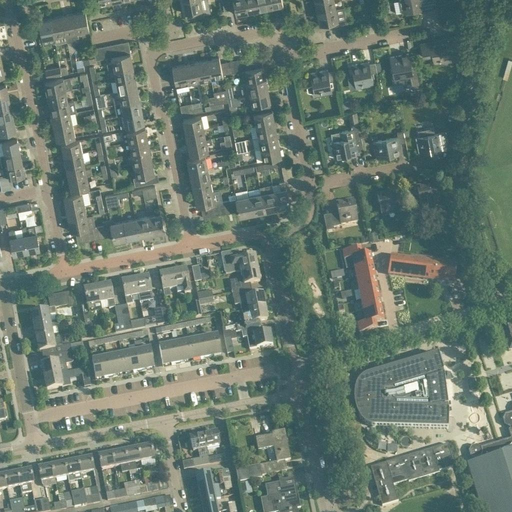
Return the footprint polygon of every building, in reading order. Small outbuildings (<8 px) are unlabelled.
[(184,0),(181,1),(183,13),(208,8),(206,0),(184,0)] [(228,0),(221,0),(224,11),(231,9),(228,0)] [(248,12),(245,0),(232,0),(236,14),(248,12)] [(245,0),(248,12),(259,10),(257,0),(245,0)] [(257,0),(259,10),(271,7),(269,0),(257,0)] [(317,0),(315,1),(317,12),(336,8),(334,0),(317,0)] [(399,0),(400,2),(402,12),(414,9),(415,11),(428,8),(428,6),(436,7),(437,0),(399,0)] [(371,1),(364,3),(367,19),(374,17),(371,1)] [(336,8),(317,12),(319,24),(338,20),(336,8)] [(85,10),(73,13),(77,31),(89,29),(85,10)] [(62,15),(65,34),(67,42),(71,41),(72,40),(73,39),(78,38),(77,31),(73,13),(62,15)] [(62,15),(50,17),(54,36),(65,34),(62,15)] [(54,36),(50,17),(38,20),(42,38),(44,45),(56,42),(54,36)] [(459,26),(453,27),(447,29),(450,41),(462,39),(459,26)] [(447,38),(429,41),(420,43),(423,56),(432,54),(433,61),(451,57),(447,38)] [(124,54),(130,53),(128,41),(122,42),(124,54)] [(118,55),(124,54),(122,42),(116,43),(118,55)] [(114,69),(114,70),(133,66),(130,53),(124,54),(118,55),(113,56),(111,44),(105,46),(107,58),(111,57),(112,62),(107,64),(108,70),(114,69)] [(101,59),(107,58),(105,46),(99,47),(101,59)] [(96,60),(101,59),(99,47),(93,48),(95,57),(96,60)] [(401,55),(390,57),(394,77),(409,74),(413,90),(421,89),(415,56),(409,57),(408,53),(406,54),(406,53),(401,54),(401,55)] [(257,67),(263,66),(261,54),(254,55),(257,67)] [(223,76),(223,75),(220,63),(219,57),(207,59),(211,78),(217,77),(218,83),(224,82),(223,76)] [(199,80),(211,78),(207,59),(196,61),(199,80)] [(234,72),(240,71),(237,59),(232,60),(234,72)] [(228,74),(234,72),(232,60),(226,61),(228,74)] [(199,80),(196,61),(184,64),(188,82),(189,86),(199,84),(199,80)] [(223,75),(228,74),(226,61),(220,63),(223,75)] [(369,61),(351,65),(353,75),(355,84),(356,88),(374,85),(373,81),(371,73),(376,72),(375,63),(369,64),(369,61)] [(176,85),(188,82),(184,64),(172,66),(176,85)] [(60,66),(59,67),(61,75),(68,73),(67,69),(66,66),(60,67),(60,66)] [(114,70),(116,81),(135,77),(133,66),(114,70)] [(243,83),(247,82),(247,81),(266,78),(263,66),(257,67),(251,68),(245,69),(245,70),(241,71),(243,83)] [(61,75),(59,67),(45,70),(46,78),(61,75)] [(308,86),(307,88),(308,92),(309,92),(312,93),(314,92),(315,96),(332,93),(332,90),(338,88),(337,84),(334,71),(328,72),(328,69),(310,73),(312,85),(311,85),(308,86)] [(82,87),(82,88),(89,87),(87,73),(80,75),(81,81),(83,80),(85,86),(82,87)] [(116,81),(119,93),(137,89),(135,77),(116,81)] [(45,81),(47,95),(65,92),(63,78),(45,81)] [(247,82),(249,93),(268,89),(266,78),(247,81),(247,82)] [(0,84),(0,96),(8,95),(6,83),(0,84)] [(93,86),(96,97),(100,96),(100,95),(104,95),(103,88),(99,89),(98,85),(93,86)] [(228,102),(229,104),(233,103),(230,85),(225,86),(227,98),(228,102)] [(85,91),(87,99),(92,98),(89,87),(82,88),(83,92),(85,91)] [(119,93),(121,104),(140,100),(137,89),(119,93)] [(268,89),(249,93),(253,110),(271,106),(270,102),(270,101),(268,89)] [(47,95),(50,107),(68,103),(65,92),(47,95)] [(0,109),(11,107),(8,95),(0,96),(0,109)] [(456,96),(444,98),(445,104),(447,113),(448,119),(454,118),(455,111),(455,102),(456,96)] [(223,103),(228,102),(227,98),(222,99),(223,103),(216,104),(217,108),(224,107),(223,103)] [(121,104),(124,116),(142,112),(140,100),(121,104)] [(198,101),(192,103),(194,113),(200,111),(202,111),(202,107),(200,101),(198,101)] [(50,107),(52,118),(70,114),(68,103),(50,107)] [(194,113),(192,103),(180,105),(182,115),(194,113)] [(233,103),(229,104),(231,114),(237,113),(236,106),(234,106),(233,103)] [(0,109),(0,121),(13,119),(11,107),(0,109)] [(254,113),(256,125),(274,121),(272,109),(254,113)] [(349,112),(350,121),(358,119),(357,110),(349,112)] [(142,112),(124,116),(126,126),(144,123),(142,112)] [(52,118),(54,130),(72,126),(70,114),(52,118)] [(183,119),(185,131),(204,127),(201,115),(183,119)] [(13,119),(0,121),(0,131),(1,134),(15,131),(13,119)] [(256,125),(258,136),(277,133),(274,121),(256,125)] [(339,131),(341,139),(335,140),(331,141),(334,158),(338,157),(359,153),(357,145),(361,145),(359,135),(357,125),(353,126),(353,128),(339,131)] [(72,126),(54,130),(56,140),(74,137),(72,126)] [(126,130),(129,144),(148,140),(145,126),(126,130)] [(185,131),(187,142),(206,139),(204,127),(185,131)] [(416,131),(417,136),(419,136),(422,153),(449,147),(445,130),(427,134),(426,129),(416,131)] [(378,141),(374,141),(376,158),(381,157),(401,152),(400,143),(405,142),(403,130),(397,131),(398,136),(378,141)] [(258,136),(260,148),(279,144),(277,133),(258,136)] [(206,139),(187,142),(190,154),(208,151),(207,145),(213,143),(211,138),(206,139)] [(0,154),(19,151),(17,139),(7,141),(2,142),(0,142),(0,154)] [(61,143),(64,157),(82,153),(79,140),(61,143)] [(131,154),(131,155),(150,151),(148,140),(129,144),(130,148),(126,149),(127,155),(131,154)] [(279,144),(260,148),(263,160),(282,156),(279,144)] [(106,148),(108,160),(113,159),(113,157),(115,157),(113,147),(111,147),(106,148)] [(0,154),(0,155),(2,166),(22,163),(19,151),(0,154)] [(131,155),(134,167),(153,163),(150,151),(131,155)] [(64,157),(66,168),(84,164),(82,153),(64,157)] [(187,159),(189,171),(208,167),(205,155),(187,159)] [(22,163),(2,166),(4,174),(8,173),(9,178),(24,175),(22,163)] [(153,163),(134,167),(136,176),(133,177),(135,185),(150,182),(149,174),(155,173),(153,163)] [(66,168),(69,180),(87,177),(86,175),(93,174),(91,168),(85,169),(84,164),(66,168)] [(189,171),(192,183),(210,179),(208,167),(189,171)] [(87,177),(69,180),(71,190),(89,187),(87,177)] [(192,183),(194,194),(213,190),(210,179),(192,183)] [(272,185),(273,187),(273,191),(277,208),(290,206),(285,181),(279,182),(279,183),(272,185)] [(416,186),(419,197),(412,199),(413,208),(428,204),(438,202),(437,198),(436,194),(434,183),(416,186)] [(142,189),(143,193),(144,196),(157,193),(155,186),(142,189)] [(260,190),(261,193),(265,210),(277,208),(273,191),(273,187),(260,190)] [(207,204),(213,203),(215,202),(213,190),(194,194),(196,206),(201,205),(207,204)] [(395,191),(377,194),(379,204),(381,214),(399,210),(397,201),(402,200),(400,190),(395,191)] [(63,196),(66,208),(84,204),(82,192),(63,196)] [(120,203),(119,198),(118,193),(108,195),(109,200),(111,199),(112,205),(120,203)] [(261,193),(249,196),(252,213),(265,210),(261,193)] [(236,198),(238,210),(240,215),(252,213),(249,196),(236,198)] [(232,211),(238,210),(236,198),(230,199),(232,211)] [(230,199),(229,200),(224,201),(226,212),(232,211),(230,199)] [(336,202),(340,222),(341,226),(358,222),(354,199),(336,202)] [(224,201),(218,202),(221,214),(226,212),(224,201)] [(16,205),(17,211),(18,211),(20,219),(23,218),(22,215),(28,213),(32,210),(30,202),(16,205)] [(218,202),(215,202),(213,203),(215,215),(221,214),(218,202)] [(213,203),(207,204),(209,216),(215,215),(213,203)] [(66,208),(68,219),(86,216),(84,204),(66,208)] [(207,204),(201,205),(203,217),(209,216),(207,204)] [(155,214),(148,216),(151,233),(164,231),(160,209),(155,210),(155,214)] [(87,228),(93,227),(94,227),(92,215),(87,216),(86,216),(68,219),(71,231),(74,230),(75,230),(81,229),(87,228)] [(334,230),(331,215),(324,217),(327,232),(334,230)] [(148,216),(135,219),(139,236),(151,233),(148,216)] [(135,219),(123,221),(126,238),(139,236),(135,219)] [(451,227),(458,225),(456,219),(449,221),(451,227)] [(110,223),(113,235),(114,241),(126,238),(123,221),(110,223)] [(110,223),(104,225),(107,236),(113,235),(110,223)] [(22,228),(23,235),(26,251),(40,249),(35,225),(22,228)] [(104,225),(99,226),(101,238),(107,236),(104,225)] [(95,239),(101,238),(99,226),(94,227),(93,227),(95,239)] [(93,227),(87,228),(89,240),(95,239),(93,227)] [(87,228),(81,229),(84,241),(89,240),(87,228)] [(26,251),(23,235),(16,237),(15,229),(9,230),(11,244),(13,254),(26,251)] [(81,229),(75,230),(77,242),(84,241),(81,229)] [(443,238),(442,229),(432,231),(433,240),(443,238)] [(368,235),(370,243),(378,242),(376,233),(368,235)] [(453,237),(451,252),(458,253),(460,238),(453,237)] [(352,258),(354,268),(373,264),(371,253),(362,255),(361,248),(343,251),(344,260),(352,258)] [(242,271),(257,268),(255,255),(240,258),(238,250),(222,254),(226,274),(242,271)] [(391,256),(389,265),(388,275),(454,283),(457,264),(391,256)] [(373,264),(354,268),(356,279),(375,276),(373,264)] [(192,268),(194,277),(195,282),(201,281),(198,266),(192,268)] [(243,278),(236,280),(230,281),(231,287),(260,281),(257,268),(242,271),(243,278)] [(186,269),(173,271),(176,287),(183,286),(185,293),(191,292),(186,269)] [(176,287),(173,271),(160,274),(165,297),(171,296),(169,289),(176,287)] [(153,300),(148,276),(135,279),(138,295),(145,293),(147,301),(153,300)] [(375,276),(356,279),(359,290),(378,287),(375,276)] [(138,295),(135,279),(122,282),(127,305),(133,304),(131,296),(138,295)] [(110,284),(97,287),(102,309),(109,308),(115,307),(112,294),(110,284)] [(82,306),(85,325),(88,339),(107,336),(107,332),(100,333),(101,334),(94,335),(90,313),(102,311),(102,309),(97,287),(84,289),(88,305),(82,306)] [(378,287),(359,290),(361,301),(380,297),(378,287)] [(66,293),(69,305),(69,307),(75,306),(73,291),(66,293)] [(197,294),(198,300),(213,297),(212,291),(197,294)] [(60,294),(63,306),(69,305),(66,293),(60,294)] [(234,305),(240,304),(242,311),(265,306),(262,293),(233,299),(234,305)] [(54,295),(57,308),(63,306),(60,294),(54,295)] [(48,296),(50,309),(55,308),(57,308),(54,295),(48,296)] [(214,303),(213,297),(198,300),(199,302),(200,306),(214,303)] [(380,297),(361,301),(363,312),(382,308),(380,297)] [(196,317),(202,316),(200,306),(199,302),(193,303),(196,317)] [(265,306),(242,311),(244,324),(222,328),(224,334),(230,333),(238,332),(241,331),(259,327),(260,327),(259,321),(268,319),(265,306)] [(37,338),(53,335),(51,328),(59,327),(58,321),(50,322),(49,315),(56,314),(55,308),(50,309),(32,313),(37,338)] [(167,308),(161,309),(164,324),(170,322),(167,308)] [(384,320),(382,308),(363,312),(365,322),(357,324),(359,334),(377,328),(376,322),(384,320)] [(164,324),(161,309),(155,310),(158,325),(164,324)] [(129,315),(123,317),(126,332),(132,331),(129,315)] [(126,332),(123,317),(117,318),(118,325),(114,326),(116,334),(126,332)] [(511,511),(511,319),(500,323),(509,351),(511,350),(511,412),(505,414),(503,419),(504,425),(510,427),(510,429),(509,430),(511,439),(481,448),(477,445),(471,447),(469,452),(470,457),(475,460),(476,462),(467,465),(472,482),(481,511),(511,511)] [(88,339),(85,325),(79,326),(82,341),(88,339)] [(243,338),(254,336),(256,342),(248,343),(249,349),(273,345),(270,331),(260,333),(259,327),(241,331),(243,338)] [(230,333),(224,334),(225,344),(227,354),(234,352),(232,342),(230,333)] [(53,335),(37,338),(39,352),(54,349),(55,355),(73,351),(71,345),(63,347),(62,341),(60,334),(53,335)] [(218,335),(189,341),(192,361),(222,355),(218,335)] [(192,361),(189,341),(159,347),(163,366),(192,361)] [(151,349),(121,355),(125,374),(155,368),(151,349)] [(56,361),(52,362),(42,364),(44,377),(68,372),(65,359),(74,357),(73,351),(55,355),(56,361)] [(354,396),(354,400),(355,403),(355,407),(356,411),(357,414),(359,417),(360,419),(361,420),(362,421),(363,423),(365,424),(366,425),(368,425),(369,426),(371,427),(373,427),(374,427),(448,429),(449,411),(444,371),(438,354),(367,375),(366,376),(364,376),(363,377),(361,378),(360,380),(359,381),(358,382),(357,384),(356,385),(356,387),(355,388),(355,392),(354,396)] [(125,374),(121,355),(92,361),(96,380),(125,374)] [(81,368),(82,374),(83,382),(90,381),(88,371),(87,367),(81,368)] [(70,385),(69,379),(62,380),(60,374),(68,372),(44,377),(47,390),(70,385)] [(474,376),(467,378),(469,394),(479,392),(477,384),(474,376)] [(277,462),(235,470),(238,483),(240,482),(250,480),(262,478),(262,476),(277,473),(287,471),(285,461),(291,460),(285,430),(272,433),(272,436),(256,439),(258,449),(258,451),(274,448),(277,462)] [(217,432),(203,434),(206,448),(220,446),(217,432)] [(206,448),(203,434),(190,437),(193,451),(198,450),(200,458),(182,462),(184,470),(210,465),(208,458),(206,448)] [(402,458),(371,468),(382,506),(398,501),(393,485),(408,481),(409,482),(440,473),(439,472),(454,467),(448,444),(432,449),(433,451),(403,460),(402,458)] [(151,445),(138,448),(141,462),(142,464),(155,461),(151,445)] [(223,455),(208,458),(210,465),(234,460),(231,445),(222,447),(223,455)] [(387,453),(397,453),(397,445),(387,445),(387,453)] [(138,448),(125,451),(130,472),(137,471),(135,463),(141,462),(138,448)] [(112,453),(115,467),(121,466),(122,473),(130,472),(125,451),(112,453)] [(102,470),(115,467),(112,453),(99,456),(102,470)] [(91,457),(78,460),(81,474),(94,471),(91,457)] [(78,460),(65,463),(68,477),(69,483),(75,481),(74,475),(81,474),(78,460)] [(65,463),(52,466),(55,479),(68,477),(65,463)] [(55,479),(52,466),(39,468),(42,486),(46,488),(56,486),(55,479)] [(31,470),(17,472),(20,486),(33,484),(31,470)] [(17,472),(4,475),(7,489),(20,486),(17,472)] [(196,475),(199,489),(212,486),(209,473),(196,475)] [(144,478),(146,486),(147,493),(169,488),(167,481),(152,484),(151,477),(144,478)] [(253,493),(250,480),(240,482),(243,495),(253,493)] [(139,481),(132,483),(134,495),(147,493),(146,486),(140,487),(139,481)] [(125,489),(120,490),(121,498),(134,495),(132,483),(124,484),(125,489)] [(296,485),(286,487),(280,488),(279,483),(265,486),(268,498),(269,503),(272,502),(274,511),(297,511),(297,509),(300,508),(297,508),(295,497),(298,496),(296,485)] [(121,498),(120,490),(111,492),(110,485),(105,486),(108,500),(121,498)] [(199,489),(201,502),(214,499),(221,498),(218,485),(212,486),(199,489)] [(97,487),(84,490),(87,505),(100,502),(97,487)] [(84,490),(71,493),(74,508),(87,505),(84,490)] [(58,495),(60,503),(61,510),(74,508),(71,493),(58,495)] [(228,504),(229,510),(237,508),(234,495),(224,497),(225,505),(228,504)] [(163,497),(149,500),(151,511),(152,511),(158,511),(157,510),(172,506),(170,496),(163,497)] [(23,499),(10,501),(11,505),(11,507),(12,511),(25,511),(25,509),(23,499)] [(48,499),(41,500),(43,511),(48,511),(51,511),(48,499)] [(201,502),(203,511),(216,511),(214,499),(201,502)] [(43,511),(41,500),(34,502),(35,507),(36,511),(43,511)] [(136,503),(138,511),(151,511),(149,500),(136,503)] [(121,511),(138,511),(136,503),(121,506),(121,511)]
